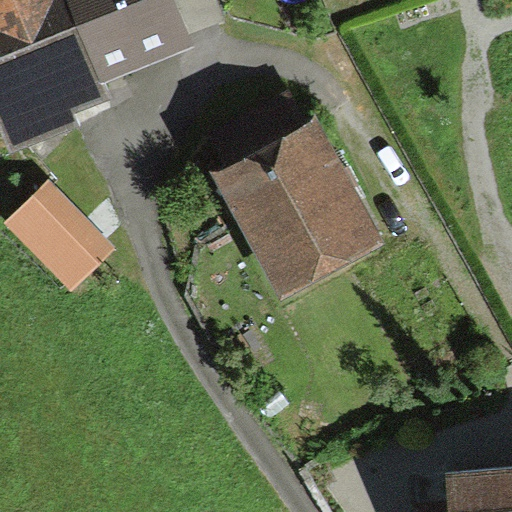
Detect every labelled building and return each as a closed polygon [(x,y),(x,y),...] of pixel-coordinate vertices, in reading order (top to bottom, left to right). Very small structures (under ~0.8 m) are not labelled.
[(100,65),(191,30),(179,0),(0,0),(0,116),(12,147),(82,120),(74,101),(109,87),(100,65)] [(214,152),(282,282),(388,226),(318,93),(305,99),(294,79),(214,122),(226,145),(214,152)] [(113,238),(50,168),(5,208),(68,279),(113,238)] [(511,511),(511,435),(443,442),(447,488),(449,511),(511,511)] [(449,511),(447,488),(411,491),(412,511),(449,511)]
